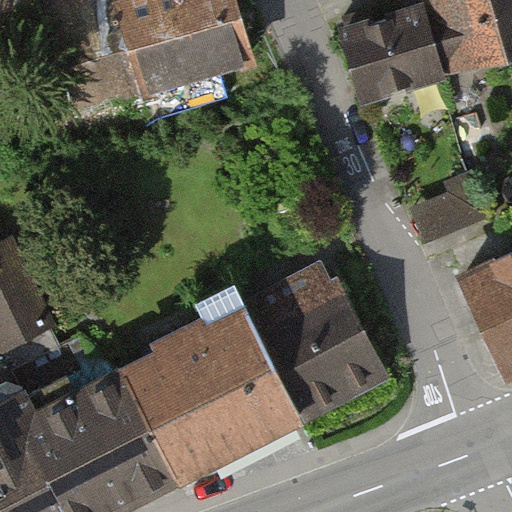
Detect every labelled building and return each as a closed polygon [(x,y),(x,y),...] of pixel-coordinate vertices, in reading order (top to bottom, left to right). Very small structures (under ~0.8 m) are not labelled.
[(0,0),(0,27),(44,17),(40,0),(0,0)] [(272,74),(252,0),(74,0),(60,4),(90,120),(272,74)] [(354,31),(348,33),(367,92),(511,47),(511,0),(424,0),(426,6),(377,23),(372,8),(348,16),(354,31)] [(21,238),(0,247),(0,343),(4,354),(62,328),(21,238)] [(511,256),(471,275),(511,364),(511,256)] [(260,310),(316,417),(397,374),(341,268),(260,310)] [(132,376),(188,483),(316,417),(260,310),(132,376)] [(0,511),(132,511),(188,483),(132,376),(58,415),(44,388),(0,411),(0,511)]
